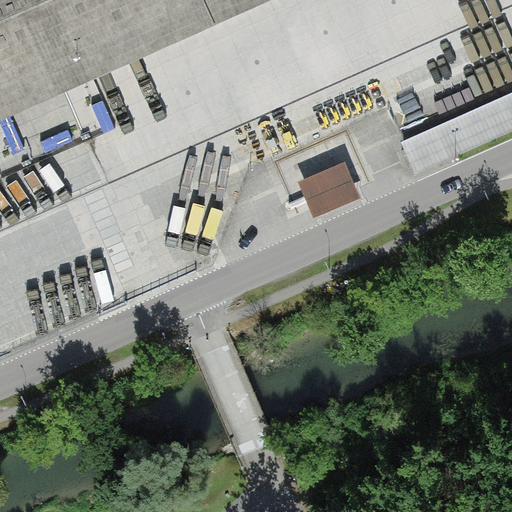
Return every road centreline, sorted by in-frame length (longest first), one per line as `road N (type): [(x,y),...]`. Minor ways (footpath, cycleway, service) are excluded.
road 1 (residential): [(511,157),(0,382)]
road 2 (track): [(194,300),(288,511)]
